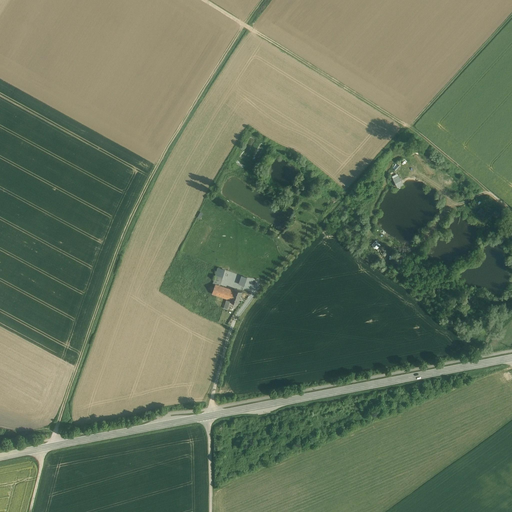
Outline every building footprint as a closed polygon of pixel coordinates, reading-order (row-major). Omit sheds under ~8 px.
[(403,185),(398,176),(392,179),(396,188),(403,185)] [(486,212),(481,208),(476,214),(481,219),(486,212)] [(495,209),(492,214),(499,219),(502,214),(495,209)] [(234,290),(220,285),(225,270),(218,267),(213,283),(215,284),(212,293),(227,298),(231,300),(234,290)] [(239,283),(245,285),(248,277),(242,275),(239,283)] [(230,301),(238,304),(242,291),(234,289),(234,290),(231,300),(230,301)]
